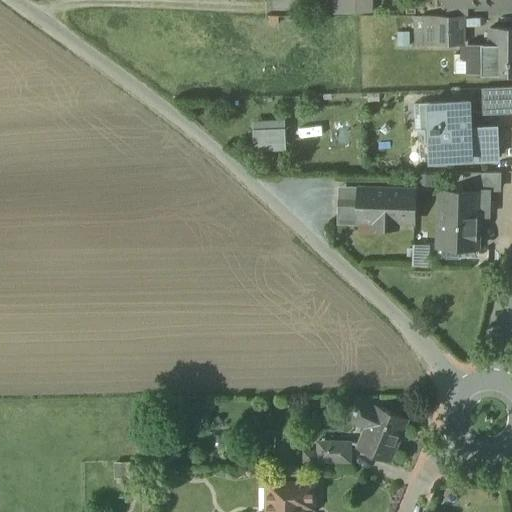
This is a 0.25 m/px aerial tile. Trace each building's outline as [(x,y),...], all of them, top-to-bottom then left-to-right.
[(366,0),(330,0),(330,13),(366,14),(366,0)] [(464,13),(419,14),(420,56),(465,55),(464,13)] [(511,83),(511,28),(485,28),(484,48),(473,48),(472,82),(511,83)] [(511,86),(473,87),(474,119),(511,118),(511,86)] [(468,98),(413,101),(416,171),(496,167),(494,125),(469,127),(468,98)] [(283,116),(247,116),(247,152),(283,153),(283,116)] [(419,180),(346,179),(345,229),(418,229),(419,180)] [(473,196),(433,195),(432,248),(472,249),(473,196)] [(390,465),(409,425),(353,399),(340,426),(360,436),(355,448),(390,465)] [(348,440),(313,440),(313,463),(348,463),(348,440)] [(312,511),(312,475),(255,476),(255,511),(312,511)]
